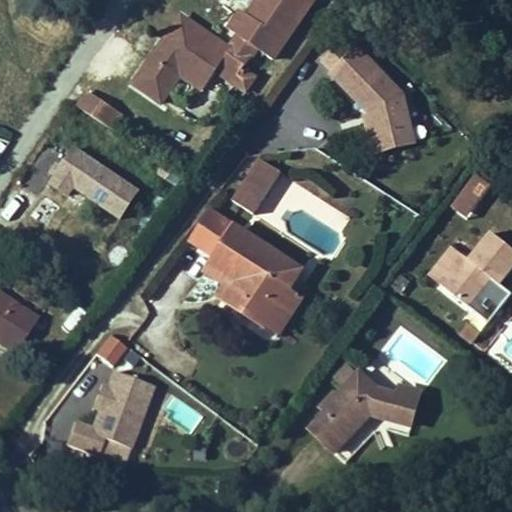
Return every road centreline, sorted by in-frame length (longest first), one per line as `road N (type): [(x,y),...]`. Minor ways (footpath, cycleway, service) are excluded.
road 1 (residential): [(0,481),(181,487),(228,511)]
road 2 (residential): [(0,190),(127,0)]
